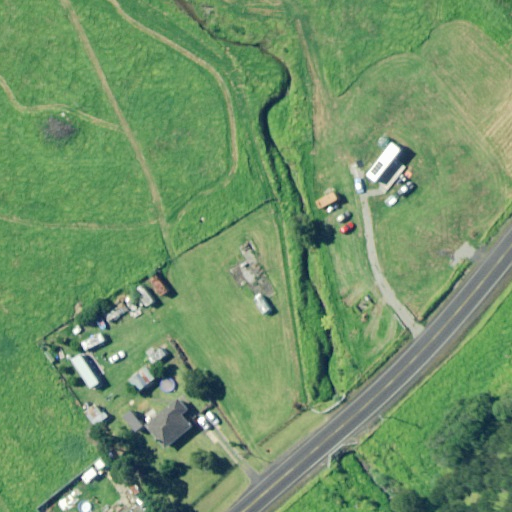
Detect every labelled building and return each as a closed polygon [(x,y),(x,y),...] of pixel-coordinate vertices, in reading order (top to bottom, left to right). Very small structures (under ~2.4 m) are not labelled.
[(170,355),(166,349),(152,358),(156,364),(170,355)] [(143,393),(160,379),(152,368),(134,382),(143,393)] [(171,450),(198,428),(187,415),(195,409),(185,397),(151,425),(171,450)] [(110,418),(99,404),(89,412),(99,426),(110,418)] [(150,426),(138,408),(131,413),(143,431),(150,426)]
